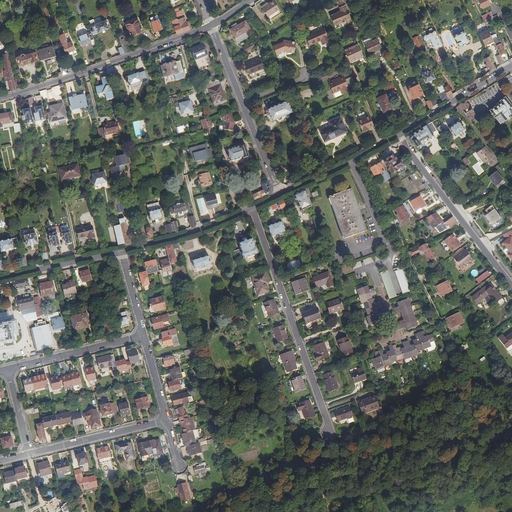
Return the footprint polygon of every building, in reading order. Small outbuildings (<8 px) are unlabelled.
[(73,0),(79,14),(83,12),(78,0),(73,0)] [(273,0),(269,3),(266,5),(266,4),(262,6),(268,16),(279,9),(273,0)] [(478,0),(482,9),(491,5),(488,0),(478,0)] [(471,2),(466,4),(473,20),(477,17),(471,2)] [(352,21),(346,4),(339,7),(341,11),(330,15),(334,26),(341,23),(340,21),(346,19),(347,22),(349,22),(352,21)] [(53,23),(52,19),(46,5),(43,7),(48,20),(49,19),(52,27),(55,26),(53,23)] [(174,9),(178,19),(183,32),(192,28),(189,21),(186,22),(181,10),(179,11),(177,8),(174,9)] [(281,10),(279,9),(268,16),(269,18),(281,10)] [(139,19),(127,24),(131,36),(144,31),(139,19)] [(159,19),(152,22),(155,31),(163,28),(159,19)] [(172,21),(177,34),(183,32),(178,19),(172,21)] [(91,32),(91,33),(93,36),(109,29),(107,25),(109,24),(108,23),(107,23),(106,21),(96,25),(94,20),(90,22),(94,31),(91,32)] [(251,30),(245,22),(230,31),(235,40),(251,30)] [(463,31),(460,25),(450,31),(458,48),(464,45),(464,44),(469,41),(464,30),(463,31)] [(330,41),(324,28),(306,36),(310,45),(321,40),(323,44),(330,41)] [(434,49),(443,45),(438,34),(436,30),(422,36),(425,42),(430,40),(434,49)] [(491,36),(488,30),(480,35),(485,46),(494,41),(491,36)] [(83,51),(97,46),(93,36),(91,33),(78,39),(83,51)] [(494,41),(504,63),(509,60),(498,38),(496,34),(491,36),(494,41)] [(61,43),(67,57),(77,53),(72,42),(68,44),(64,35),(59,36),(61,43)] [(414,38),(419,50),(424,47),(419,36),(414,38)] [(120,40),(123,47),(125,53),(129,52),(124,38),(120,40)] [(381,48),(377,39),(365,44),(369,53),(381,48)] [(283,43),(273,47),(277,56),(285,53),(285,52),(295,53),(296,43),(283,41),(283,43)] [(246,53),(255,47),(252,43),(243,49),(246,53)] [(211,65),(204,44),(191,49),(199,72),(206,69),(206,67),(211,65)] [(363,56),(358,44),(344,50),(349,62),(363,56)] [(37,51),(40,59),(41,61),(57,56),(53,45),(50,46),(49,45),(43,46),(42,49),(42,50),(37,51)] [(99,51),(103,61),(110,59),(105,48),(99,51)] [(38,59),(40,59),(37,51),(25,55),(25,54),(22,55),(23,56),(18,58),(20,65),(32,61),(32,62),(38,60),(38,59)] [(11,91),(16,89),(15,87),(14,81),(10,63),(8,53),(7,53),(1,54),(5,70),(4,70),(7,80),(9,80),(11,91)] [(489,67),(491,72),(495,69),(490,57),(487,58),(485,59),(487,64),(485,64),(487,68),(489,67)] [(264,69),(260,59),(246,65),(250,74),(264,69)] [(175,63),(164,66),(164,67),(161,68),(163,78),(178,74),(178,73),(182,72),(180,62),(175,63)] [(425,84),(435,79),(430,70),(429,70),(427,70),(427,72),(424,73),(425,75),(421,76),(425,84)] [(143,89),(150,87),(145,71),(139,73),(127,77),(131,91),(132,91),(132,92),(134,92),(143,89)] [(343,76),(337,78),(337,80),(330,84),(334,92),(333,93),(335,98),(343,94),(342,93),(348,90),(347,87),(348,86),(343,76)] [(115,99),(109,77),(101,78),(103,86),(96,87),(98,95),(103,94),(105,94),(107,101),(115,99)] [(218,80),(205,85),(207,91),(209,90),(214,102),(221,99),(222,102),(227,100),(221,85),(220,85),(218,80)] [(423,94),(419,85),(408,89),(412,99),(423,94)] [(443,88),(441,85),(438,86),(441,92),(439,93),(443,101),(447,98),(443,88)] [(448,86),(443,88),(447,98),(452,95),(448,86)] [(391,108),(386,94),(377,97),(383,111),(391,108)] [(87,106),(84,95),(69,99),(72,110),(87,106)] [(429,100),(432,107),(437,104),(433,96),(428,98),(429,100)] [(174,99),(176,108),(180,107),(182,114),(189,113),(189,116),(198,114),(196,108),(192,109),(190,101),(188,102),(188,100),(183,100),(182,97),(174,99)] [(511,108),(504,98),(499,102),(500,103),(494,107),(493,107),(488,110),(498,124),(508,117),(510,117),(511,115),(511,108)] [(292,113),(288,101),(267,108),(271,121),(292,113)] [(469,107),(465,102),(458,106),(465,112),(472,120),(475,118),(473,115),(475,113),(470,106),(469,107)] [(50,122),(66,119),(63,104),(50,107),(51,113),(49,114),(50,122)] [(46,120),(43,106),(35,108),(36,114),(34,115),(35,123),(46,120)] [(34,123),(31,109),(23,111),(24,116),(23,116),(24,120),(27,120),(28,124),(34,123)] [(12,113),(0,115),(0,128),(3,128),(3,125),(14,123),(12,113)] [(223,129),(234,131),(235,123),(235,122),(234,117),(235,117),(233,113),(222,116),(224,121),(223,129)] [(368,127),(373,124),(369,115),(358,121),(362,132),(368,129),(368,127)] [(324,141),(346,131),(340,117),(329,122),(330,125),(320,130),(324,141)] [(465,128),(460,120),(450,127),(456,135),(465,128)] [(432,123),(432,122),(408,136),(418,148),(439,135),(435,130),(436,129),(432,123)] [(106,136),(120,132),(118,123),(110,125),(109,124),(103,125),(104,128),(106,136)] [(21,124),(14,125),(15,133),(22,132),(21,124)] [(462,160),(465,157),(460,151),(459,153),(458,152),(460,150),(454,142),(450,145),(462,160)] [(244,159),(249,158),(245,144),(239,146),(240,147),(227,151),(231,162),(243,158),(244,159)] [(207,151),(206,145),(189,150),(193,163),(212,158),(210,150),(207,151)] [(493,157),(485,146),(476,153),(484,163),(493,157)] [(130,165),(127,153),(123,154),(124,156),(115,158),(117,168),(111,169),(112,177),(120,175),(120,176),(121,175),(121,172),(126,171),(125,166),(126,166),(130,165)] [(395,171),(402,167),(403,166),(398,158),(395,159),(393,159),(391,156),(390,155),(389,155),(388,156),(388,158),(383,161),(390,174),(391,174),(396,171),(395,171)] [(383,183),(390,179),(385,171),(383,172),(379,164),(369,169),(374,177),(378,175),(383,183)] [(78,165),(60,169),(64,189),(82,186),(78,165)] [(219,167),(211,169),(214,179),(221,177),(219,167)] [(404,171),(402,167),(395,171),(396,171),(391,174),(393,177),(404,171)] [(497,171),(489,177),(496,185),(504,179),(497,171)] [(94,186),(106,183),(104,173),(91,176),(92,179),(91,180),(92,184),(94,186)] [(209,173),(199,176),(202,188),(212,185),(209,173)] [(253,195),(256,201),(267,196),(270,188),(267,180),(264,181),(263,183),(262,185),(264,190),(261,191),(260,190),(253,194),(253,195)] [(311,207),(305,190),(293,195),(299,211),(302,210),(303,212),(306,211),(305,209),(311,207)] [(350,191),(329,198),(343,238),(364,231),(350,191)] [(205,197),(208,210),(213,209),(212,206),(218,205),(215,194),(205,197)] [(420,196),(410,202),(416,212),(426,206),(420,196)] [(286,211),(283,201),(278,203),(279,206),(276,207),(277,211),(282,209),(282,211),(286,211)] [(405,203),(402,204),(403,206),(395,210),(399,217),(398,218),(404,228),(411,224),(409,221),(413,218),(405,203)] [(491,206),(489,203),(482,208),(485,211),(491,206)] [(115,205),(119,220),(124,219),(121,204),(119,204),(115,205)] [(151,221),(163,218),(161,210),(160,210),(159,205),(148,207),(150,212),(149,212),(149,215),(151,221)] [(190,213),(188,206),(186,207),(185,205),(181,206),(181,205),(177,206),(178,207),(173,208),(174,210),(170,211),(172,217),(175,216),(175,217),(178,216),(179,219),(183,218),(183,215),(186,215),(186,214),(190,213)] [(492,226),(501,218),(491,206),(485,211),(487,214),(484,216),(492,226)] [(435,214),(426,218),(433,228),(434,227),(439,233),(447,229),(446,227),(448,226),(450,228),(456,223),(450,215),(444,220),(445,222),(443,224),(435,214)] [(211,221),(209,215),(200,218),(201,224),(211,221)] [(121,231),(124,244),(125,245),(131,244),(124,219),(119,220),(120,226),(121,231)] [(170,222),(170,224),(173,234),(178,232),(175,221),(170,222)] [(279,235),(280,238),(286,236),(285,233),(282,222),(267,227),(271,238),(274,236),(279,235)] [(166,236),(173,234),(170,224),(164,226),(166,236)] [(56,227),(48,228),(50,240),(52,240),(54,247),(60,246),(56,227)] [(92,227),(77,230),(78,238),(88,236),(89,239),(94,238),(92,227)] [(66,244),(72,243),(69,230),(61,232),(63,237),(65,237),(66,244)] [(116,232),(119,245),(124,244),(121,231),(116,232)] [(511,235),(511,234),(509,231),(503,235),(506,240),(500,244),(503,249),(506,247),(509,253),(507,254),(510,259),(511,257),(511,238),(510,236),(511,235)] [(36,234),(25,236),(27,247),(38,244),(36,234)] [(458,238),(456,239),(453,234),(444,241),(452,252),(461,245),(458,241),(459,240),(459,239),(459,238),(458,238)] [(17,239),(0,241),(0,245),(0,248),(1,252),(19,249),(17,239)] [(257,256),(252,240),(238,245),(242,260),(257,256)] [(427,262),(437,257),(429,243),(409,252),(411,256),(418,253),(419,254),(423,254),(427,262)] [(170,263),(176,261),(173,249),(172,245),(165,247),(169,259),(170,263)] [(474,263),(465,250),(463,248),(452,256),(463,271),(474,263)] [(211,265),(208,256),(193,261),(195,270),(200,269),(200,270),(203,269),(203,267),(211,265)] [(169,259),(160,262),(164,272),(172,270),(170,263),(169,259)] [(156,261),(145,263),(148,274),(159,272),(156,261)] [(393,271),(401,293),(408,291),(400,265),(395,267),(396,270),(393,271)] [(388,298),(395,295),(386,269),(379,272),(388,298)] [(89,270),(79,273),(82,284),(92,282),(89,270)] [(142,286),(149,284),(146,272),(139,274),(142,286)] [(329,272),(314,277),(316,284),(326,281),(328,287),(333,285),(329,272)] [(267,283),(264,273),(252,278),(258,294),(267,291),(265,283),(267,283)] [(29,287),(27,279),(12,283),(14,290),(29,287)] [(305,279),(291,283),(295,295),(309,291),(305,279)] [(69,281),(61,282),(65,300),(73,298),(72,294),(76,293),(73,280),(69,282),(69,281)] [(52,282),(39,285),(42,297),(48,296),(47,294),(54,292),(52,282)] [(450,292),(446,283),(437,288),(441,296),(450,292)] [(359,295),(373,290),(372,287),(368,289),(366,285),(357,288),(359,295)] [(491,286),(485,291),(488,295),(494,303),(500,298),(491,286)] [(487,296),(482,289),(472,298),(474,300),(471,303),(474,307),(481,301),(487,296)] [(374,293),(373,290),(359,295),(361,302),(363,302),(371,299),(370,295),(374,293)] [(150,307),(152,313),(166,309),(163,297),(151,300),(152,306),(150,307)] [(373,298),(371,299),(363,302),(365,308),(380,303),(379,300),(374,301),(373,298)] [(395,310),(410,305),(407,298),(398,301),(399,305),(394,307),(395,310)] [(33,306),(31,299),(17,302),(18,310),(19,310),(33,306)] [(340,299),(327,303),(330,313),(344,309),(340,299)] [(268,316),(277,313),(273,300),(264,303),(268,316)] [(381,306),(380,303),(365,308),(367,315),(378,312),(376,308),(381,306)] [(36,306),(36,305),(34,306),(37,318),(47,314),(42,304),(36,306)] [(412,311),(410,305),(395,310),(396,313),(401,311),(402,314),(412,311)] [(37,318),(34,306),(33,306),(19,310),(25,323),(38,320),(37,318)] [(317,308),(302,313),(305,323),(320,318),(317,308)] [(381,310),(378,312),(367,315),(366,316),(369,323),(379,320),(377,316),(383,314),(381,310)] [(414,318),(412,311),(402,314),(403,318),(398,320),(400,323),(414,318)] [(127,312),(118,314),(121,328),(131,325),(127,312)] [(58,313),(48,316),(49,322),(51,321),(59,319),(58,313)] [(87,314),(71,318),(75,332),(88,329),(85,320),(88,319),(87,314)] [(152,319),(155,329),(164,327),(163,322),(170,321),(168,315),(152,319)] [(459,315),(448,320),(452,328),(463,323),(459,315)] [(51,321),(55,333),(60,332),(59,330),(64,328),(62,318),(59,319),(51,321)] [(416,325),(414,318),(400,323),(401,326),(406,324),(407,328),(416,325)] [(113,321),(102,324),(105,334),(115,331),(113,321)] [(488,322),(482,326),(487,331),(492,327),(488,322)] [(12,340),(13,340),(12,335),(17,334),(15,323),(10,324),(3,325),(3,327),(0,328),(0,342),(6,341),(6,342),(6,341),(6,342),(9,343),(11,343),(13,341),(12,340)] [(33,330),(38,351),(55,347),(50,325),(47,326),(46,323),(35,325),(36,329),(33,330)] [(277,342),(286,339),(282,326),(273,329),(277,342)] [(170,331),(162,333),(163,337),(162,337),(164,346),(168,344),(168,346),(173,345),(170,331)] [(417,332),(422,347),(426,346),(427,350),(434,348),(435,345),(433,340),(434,339),(432,333),(423,336),(421,331),(417,332)] [(413,343),(415,350),(422,347),(417,332),(414,333),(416,338),(412,340),(413,343)] [(511,332),(505,338),(503,335),(498,339),(506,349),(511,344),(511,332)] [(347,338),(338,340),(343,355),(351,352),(347,338)] [(405,340),(410,355),(416,353),(415,350),(413,343),(410,344),(408,339),(405,340)] [(400,348),(403,356),(403,358),(410,355),(405,340),(402,341),(403,347),(400,348)] [(324,343),(314,346),(317,354),(315,355),(317,361),(329,356),(324,343)] [(387,353),(389,361),(396,359),(391,345),(390,343),(388,344),(390,350),(386,351),(387,353)] [(391,345),(396,359),(403,356),(400,348),(399,346),(395,347),(394,344),(391,345)] [(378,350),(383,365),(390,363),(389,361),(387,353),(383,354),(381,349),(378,350)] [(134,350),(127,352),(129,363),(130,364),(138,362),(136,351),(134,352),(134,350)] [(375,368),(383,365),(378,350),(374,351),(375,357),(372,358),(375,368)] [(285,372),(295,369),(294,364),(293,360),(294,359),(291,351),(279,355),(285,372)] [(172,356),(163,359),(165,364),(169,363),(170,366),(174,364),(172,356)] [(110,357),(97,361),(100,371),(101,371),(107,369),(113,368),(110,357)] [(125,361),(115,364),(117,370),(117,373),(131,370),(130,364),(129,363),(126,364),(125,361)] [(179,366),(169,369),(173,381),(185,377),(184,372),(181,373),(179,366)] [(361,367),(357,369),(358,371),(351,373),(354,382),(365,378),(361,367)] [(96,380),(93,368),(85,371),(88,382),(96,380)] [(332,371),(323,374),(329,390),(338,387),(332,371)] [(69,374),(70,375),(73,389),(73,390),(82,388),(79,373),(73,374),(73,373),(69,374)] [(48,388),(45,376),(45,375),(31,378),(31,379),(34,390),(34,392),(44,390),(44,388),(48,388)] [(61,379),(58,380),(60,387),(63,386),(64,392),(73,389),(70,375),(66,376),(66,377),(61,378),(61,379)] [(299,375),(290,379),(294,390),(304,387),(299,375)] [(34,390),(31,379),(22,381),(25,395),(33,393),(32,390),(34,390)] [(58,380),(50,382),(53,394),(61,392),(60,387),(58,380)] [(178,380),(168,383),(171,392),(180,389),(178,380)] [(188,393),(172,397),(174,406),(183,403),(184,406),(189,404),(187,397),(189,397),(188,393)] [(374,395),(362,399),(366,411),(379,406),(374,395)] [(140,411),(149,408),(146,398),(135,401),(137,409),(139,409),(140,411)] [(303,418),(313,415),(308,400),(295,404),(297,410),(300,409),(303,418)] [(100,407),(99,408),(102,417),(106,416),(107,418),(108,419),(111,418),(112,417),(112,415),(118,413),(115,403),(100,407)] [(126,403),(117,406),(121,417),(129,415),(126,403)] [(349,405),(335,410),(338,419),(352,414),(349,405)] [(183,408),(176,410),(178,416),(179,415),(180,421),(187,419),(186,413),(185,414),(183,408)] [(88,426),(90,426),(91,429),(100,427),(96,411),(93,411),(89,412),(87,414),(83,415),(85,421),(86,421),(88,426)] [(70,412),(55,416),(57,426),(58,428),(72,424),(71,417),(70,412)] [(80,414),(71,417),(72,424),(73,426),(82,423),(80,414)] [(55,416),(41,420),(43,429),(57,426),(55,416)] [(187,419),(180,421),(181,425),(182,424),(184,433),(192,431),(196,430),(193,421),(195,421),(193,417),(187,419)] [(41,424),(36,425),(37,431),(36,431),(38,436),(39,436),(41,442),(45,441),(45,438),(44,434),(41,424)] [(184,433),(182,434),(185,447),(188,446),(196,444),(192,431),(184,433)] [(3,449),(13,447),(11,437),(1,440),(3,449)] [(154,441),(150,442),(153,454),(154,460),(159,459),(158,456),(163,455),(159,440),(154,442),(154,441)] [(131,442),(116,445),(118,453),(125,451),(127,460),(135,458),(131,442)] [(150,442),(139,445),(141,457),(153,454),(150,442)] [(196,444),(188,446),(190,456),(202,452),(200,447),(199,443),(196,444)] [(108,447),(96,450),(100,463),(111,460),(108,447)] [(86,454),(77,456),(79,465),(87,463),(86,454)] [(49,461),(37,464),(41,477),(52,474),(49,461)] [(63,464),(56,467),(58,476),(71,472),(68,462),(63,463),(63,464)] [(205,470),(204,465),(195,467),(196,473),(206,470),(205,470)] [(24,468),(14,470),(14,471),(17,480),(27,478),(24,468)] [(81,469),(74,471),(78,485),(84,484),(86,490),(98,486),(95,476),(84,479),(81,469)] [(17,481),(17,480),(14,471),(3,474),(6,484),(17,481)] [(187,485),(178,487),(182,502),(191,500),(187,485)] [(52,503),(55,511),(57,511),(64,509),(60,501),(55,503),(55,502),(52,503)]
